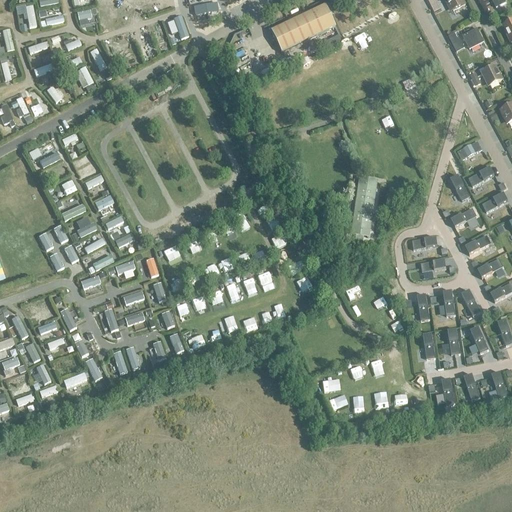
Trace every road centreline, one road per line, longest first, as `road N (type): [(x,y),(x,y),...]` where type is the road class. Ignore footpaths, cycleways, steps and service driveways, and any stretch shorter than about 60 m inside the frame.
road 1 (residential): [(176,214),(155,226),(138,219),(103,152),(109,135),(127,125)]
road 2 (residential): [(193,88),(234,165),(229,185),(208,196)]
